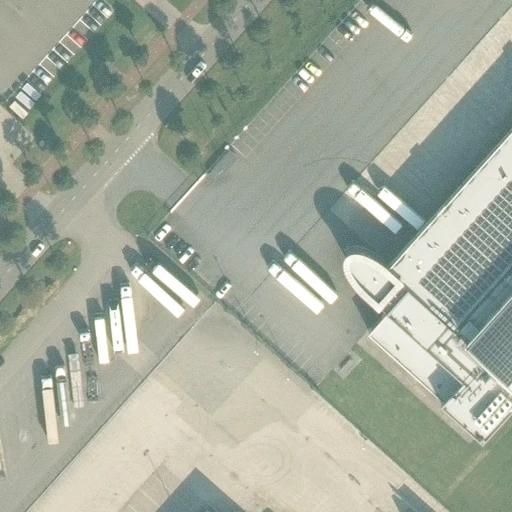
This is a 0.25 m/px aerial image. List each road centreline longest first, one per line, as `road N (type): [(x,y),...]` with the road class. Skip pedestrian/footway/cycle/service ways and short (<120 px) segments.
road 1 (secondary): [(0,280),(252,0)]
road 2 (unknown): [(234,238),(340,338)]
